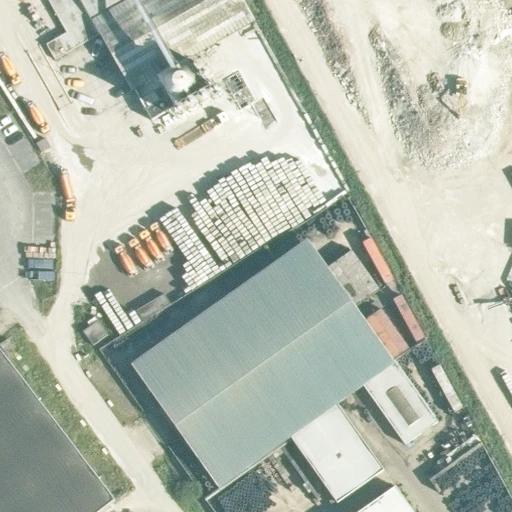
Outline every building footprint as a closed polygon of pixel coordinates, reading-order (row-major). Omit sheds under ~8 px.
[(191,58),(254,21),(242,0),(50,0),(48,1),(66,33),(46,45),(55,60),(99,34),(132,91),(134,90),(151,121),(209,88),(191,58)] [(278,122),(289,116),(274,88),(263,94),(278,122)] [(45,139),(36,144),(41,153),(51,148),(45,139)] [(212,274),(340,204),(331,188),(324,192),(301,151),(242,184),(229,160),(199,176),(192,162),(145,188),(176,243),(167,247),(187,283),(210,270),(212,274)] [(398,281),(410,274),(386,233),(374,240),(398,281)] [(349,258),(357,270),(374,258),(366,246),(349,258)] [(104,295),(135,329),(156,310),(125,276),(104,295)] [(87,323),(90,326),(82,332),(93,346),(108,335),(97,321),(94,317),(87,323)] [(14,347),(8,339),(0,344),(0,345),(6,353),(14,347)] [(0,350),(0,511),(101,511),(115,502),(0,350)] [(405,445),(438,422),(395,363),(363,386),(405,445)] [(337,504),(384,470),(337,404),(290,437),(337,504)] [(412,511),(395,487),(358,511),(412,511)]
